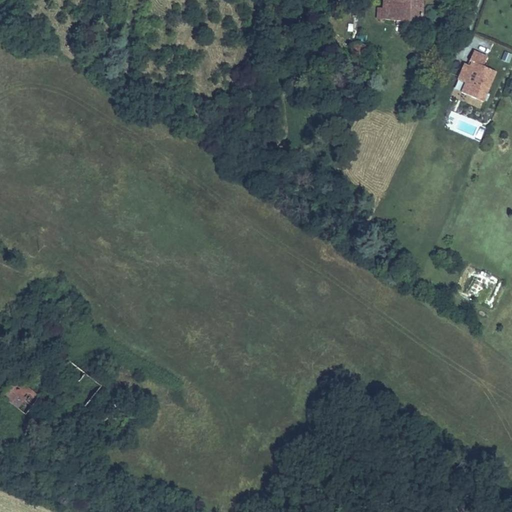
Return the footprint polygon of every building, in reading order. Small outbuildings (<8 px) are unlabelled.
[(383,0),(383,8),(378,7),(377,19),(425,23),(425,0),(383,0)] [(352,42),(344,71),(359,75),(367,46),(352,42)] [(489,56),(474,50),(468,64),(464,63),(458,80),(466,83),(461,93),(484,103),(498,72),(485,67),(489,56)] [(509,63),(511,54),(503,51),(500,60),(509,63)] [(102,387),(70,360),(52,381),(84,407),(102,387)] [(40,397),(15,378),(0,396),(26,415),(40,397)]
